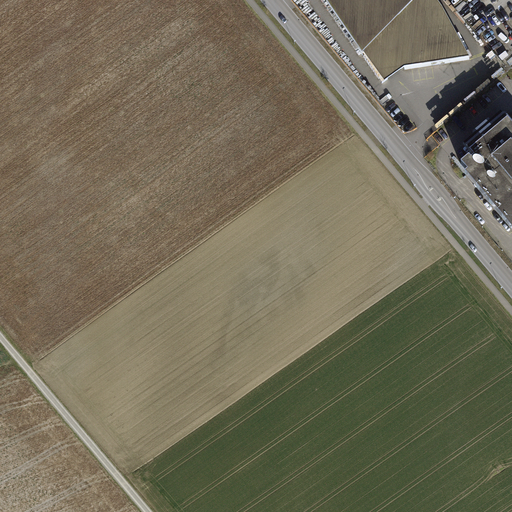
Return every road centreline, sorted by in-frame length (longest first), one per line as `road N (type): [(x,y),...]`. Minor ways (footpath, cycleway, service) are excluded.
road 1 (unclassified): [(273,0),(511,284)]
road 2 (track): [(0,337),(147,511)]
